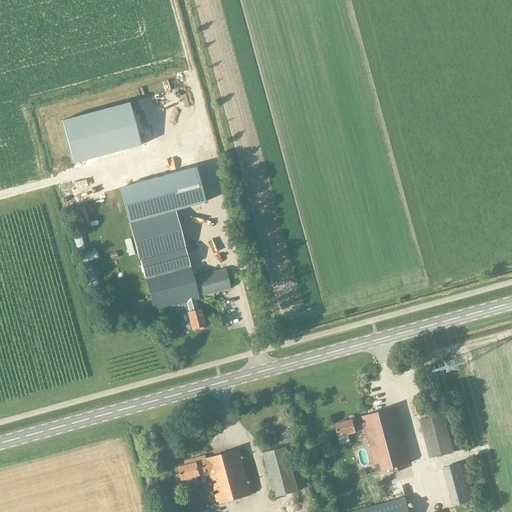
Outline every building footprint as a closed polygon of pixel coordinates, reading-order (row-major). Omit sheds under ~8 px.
[(140,146),(129,103),(61,121),(72,164),(140,146)] [(196,167),(120,187),(129,222),(175,210),(205,202),(196,167)] [(195,290),(189,266),(175,210),(129,222),(144,278),(153,311),(186,302),(189,312),(187,312),(191,330),(204,327),(199,309),(197,310),(195,300),(198,299),(197,296),(195,290)] [(200,288),(195,290),(197,296),(202,295),(202,296),(230,289),(226,274),(198,281),(200,288)] [(139,282),(143,294),(147,293),(143,280),(139,282)] [(232,331),(240,329),(235,302),(227,304),(232,331)] [(121,309),(124,320),(132,318),(129,307),(121,309)] [(99,336),(99,341),(93,341),(92,348),(96,349),(97,345),(104,346),(104,336),(99,336)] [(143,342),(103,351),(104,356),(144,347),(143,342)] [(72,398),(76,390),(66,385),(62,393),(72,398)] [(147,397),(157,392),(153,386),(144,391),(147,397)] [(413,415),(420,413),(417,402),(410,404),(413,415)] [(377,472),(410,463),(395,408),(362,417),(362,420),(353,422),(352,420),(335,425),(338,437),(356,433),(355,431),(365,428),(377,472)] [(428,458),(453,452),(442,408),(427,411),(429,418),(419,420),(428,458)] [(274,497),(298,491),(286,447),(262,453),(274,497)] [(181,475),(176,476),(179,487),(198,482),(196,477),(200,476),(199,474),(209,471),(217,504),(251,495),(239,450),(205,459),(204,456),(184,461),(185,466),(179,468),(181,475)] [(453,506),(473,501),(463,463),(442,468),(453,506)] [(376,491),(372,492),(373,496),(395,493),(393,484),(376,487),(376,491)] [(409,511),(405,498),(352,511),(409,511)]
